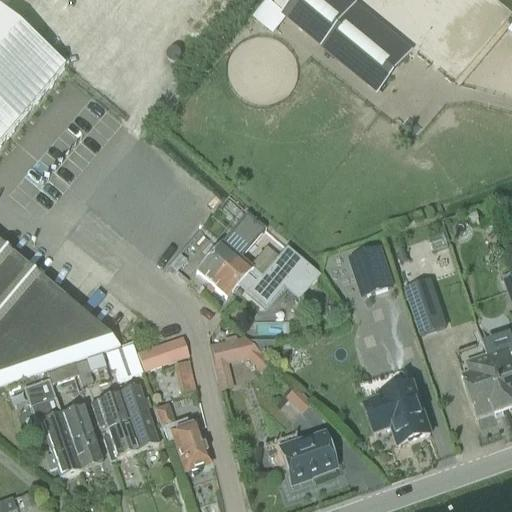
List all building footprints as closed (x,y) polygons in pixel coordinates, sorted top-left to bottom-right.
[(0,0),(0,15),(12,0),(0,0)] [(279,0),(272,8),(374,95),(410,53),(348,0),(279,0)] [(0,145),(63,71),(0,16),(0,145)] [(179,257),(215,214),(223,205),(146,139),(138,148),(102,191),(179,257)] [(221,243),(195,274),(210,287),(226,267),(231,270),(240,260),(262,234),(243,218),(221,243)] [(0,391),(119,350),(0,250),(0,391)] [(392,289),(379,251),(350,261),(363,299),(392,289)] [(404,251),(396,254),(400,265),(408,262),(404,251)] [(226,267),(210,287),(227,301),(250,273),(253,270),(240,260),(231,270),(226,267)] [(446,330),(434,296),(407,305),(419,339),(446,330)] [(484,347),(507,415),(511,412),(511,342),(510,338),(484,347)] [(144,375),(187,361),(181,342),(137,356),(144,375)] [(237,342),(208,349),(210,356),(216,378),(219,395),(231,393),(226,368),(242,365),(237,342)] [(507,415),(484,347),(454,357),(477,422),(493,416),(495,419),(507,415)] [(107,381),(100,359),(73,367),(77,378),(82,391),(92,387),(92,386),(107,381)] [(120,383),(141,375),(137,363),(116,370),(120,383)] [(73,367),(45,377),(47,384),(49,388),(77,378),(73,367)] [(391,430),(398,448),(430,436),(412,388),(380,400),(382,404),(365,410),(375,436),(391,430)] [(29,416),(52,407),(45,390),(23,399),(29,416)] [(116,397),(126,426),(136,455),(157,448),(137,390),(116,397)] [(126,426),(116,397),(97,404),(108,433),(126,426)] [(71,446),(92,438),(81,409),(61,416),(71,446)] [(174,430),(169,416),(166,409),(154,413),(162,434),(174,430)] [(49,453),(71,446),(61,416),(38,424),(49,453)] [(126,426),(108,433),(109,438),(102,441),(110,465),(136,455),(126,426)] [(169,437),(172,444),(184,476),(208,466),(193,428),(184,431),(169,437)] [(92,438),(71,446),(81,475),(102,467),(92,438)] [(289,487),(335,471),(324,440),(278,456),(289,487)] [(71,446),(49,453),(59,483),(81,475),(71,446)]
